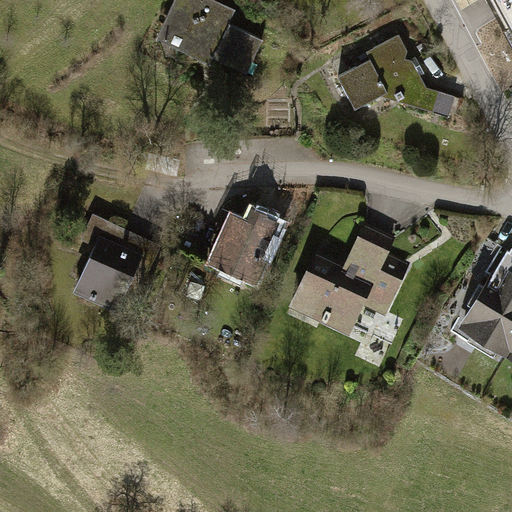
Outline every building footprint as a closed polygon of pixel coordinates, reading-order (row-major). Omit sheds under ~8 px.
[(193,0),(184,0),(160,45),(215,74),(226,52),(255,67),(280,21),(245,2),(234,22),(193,0)] [(511,0),(494,0),(511,30),(511,29),(511,0)] [(364,55),(333,71),(351,106),(377,93),(445,114),(452,93),(424,84),(411,58),(402,54),(404,49),(395,32),(361,50),(364,55)] [(236,104),(237,132),(267,132),(266,103),(236,104)] [(296,103),(266,103),(267,132),(297,132),(296,103)] [(233,213),(208,261),(247,280),(275,224),(267,220),(263,217),(249,210),(244,219),(233,213)] [(97,280),(90,295),(118,308),(134,273),(146,278),(159,250),(123,233),(125,228),(93,213),(85,231),(99,238),(82,273),(97,280)] [(315,253),(288,307),(347,334),(361,307),(384,317),(409,263),(386,253),(392,239),(362,224),(343,266),(315,253)] [(511,273),(507,271),(479,323),(511,340),(511,273)]
